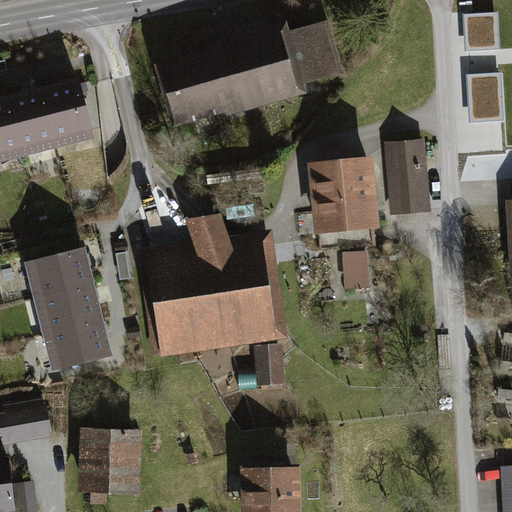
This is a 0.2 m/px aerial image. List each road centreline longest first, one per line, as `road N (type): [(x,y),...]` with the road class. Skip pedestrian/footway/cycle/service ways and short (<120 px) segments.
road 1 (residential): [(469,511),(440,0)]
road 2 (track): [(447,106),(300,152),(284,210),(272,223)]
road 3 (secondary): [(0,25),(144,0)]
